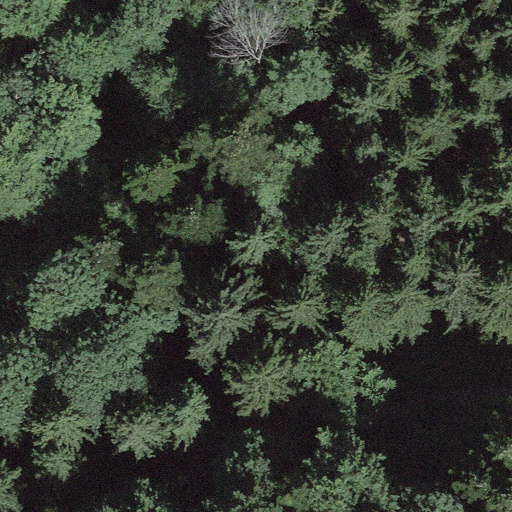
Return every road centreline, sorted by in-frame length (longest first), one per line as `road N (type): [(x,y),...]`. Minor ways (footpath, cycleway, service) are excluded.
road 1 (track): [(511,402),(301,447),(140,511)]
road 2 (track): [(301,447),(371,386),(511,341)]
